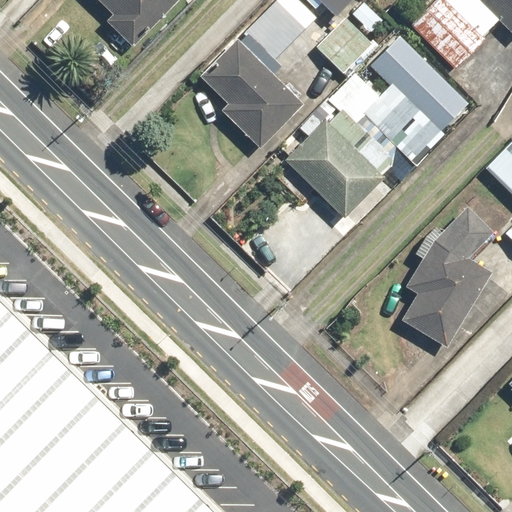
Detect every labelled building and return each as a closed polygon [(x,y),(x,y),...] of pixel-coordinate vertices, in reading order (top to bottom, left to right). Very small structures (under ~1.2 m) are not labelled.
[(135,46),(178,0),(101,0),(113,11),(106,19),(135,46)] [(383,20),(363,0),(339,0),(336,3),(346,13),(351,8),(372,31),(383,20)] [(436,0),(435,0),(412,26),(457,66),(481,40),(436,0)] [(511,0),(474,0),(511,35),(511,0)] [(306,26),(279,1),(248,34),(275,59),(306,26)] [(336,5),(305,34),(342,73),(373,44),(336,5)] [(396,32),(369,61),(439,129),(467,100),(396,32)] [(258,150),(302,103),(236,40),(191,87),(258,150)] [(288,161),(340,211),(379,169),(327,120),(288,161)] [(447,346),(493,270),(468,256),(494,231),(467,205),(441,230),(433,239),(434,240),(406,286),(418,293),(402,320),(447,346)] [(223,511),(0,294),(0,511),(223,511)]
